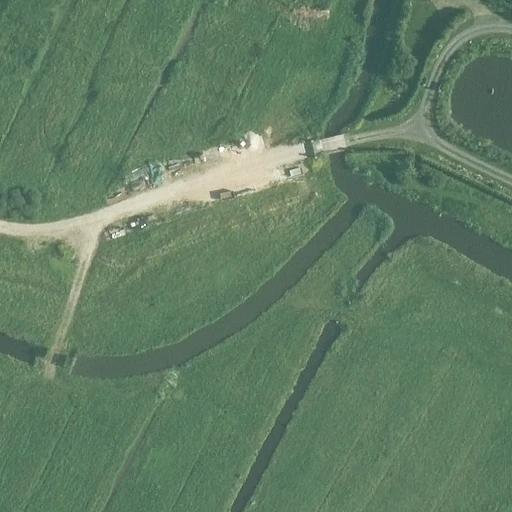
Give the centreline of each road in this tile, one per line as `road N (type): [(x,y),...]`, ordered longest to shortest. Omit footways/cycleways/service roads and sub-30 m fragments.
road 1 (track): [(95,222),(350,143),(420,130)]
road 2 (track): [(0,228),(26,237),(95,222),(46,383)]
